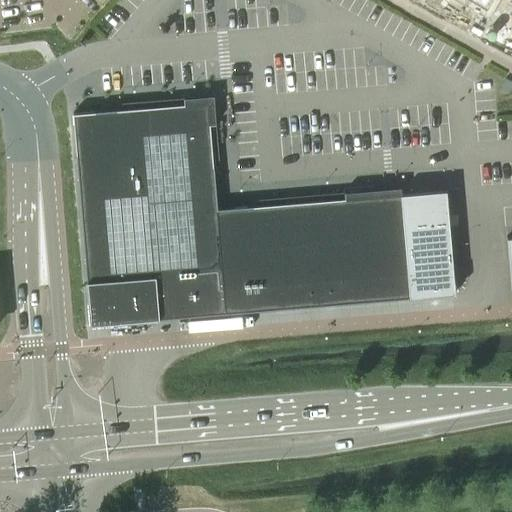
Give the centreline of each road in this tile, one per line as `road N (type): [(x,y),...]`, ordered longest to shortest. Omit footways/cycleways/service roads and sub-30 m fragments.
road 1 (secondary): [(487,411),(373,407),(68,432)]
road 2 (secondary): [(72,469),(377,438),(487,411)]
road 3 (unclassified): [(42,248),(33,288),(42,434)]
road 4 (unclassified): [(68,432),(56,286),(42,248)]
road 5 (unclassified): [(0,85),(36,133),(42,248)]
road 6 (residential): [(511,66),(393,0)]
